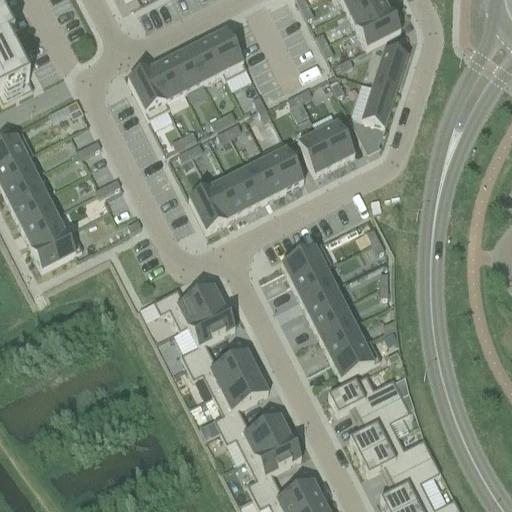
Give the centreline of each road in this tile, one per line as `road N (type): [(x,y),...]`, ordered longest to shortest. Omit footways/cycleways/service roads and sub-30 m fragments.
road 1 (residential): [(222,260),(390,168),(429,55),(431,36),(417,0)]
road 2 (secondary): [(445,160),(430,234),(433,353),(457,434),(501,511)]
road 3 (residential): [(125,58),(92,86),(93,105),(171,258),(188,269),(222,260)]
road 4 (residential): [(351,511),(222,260)]
road 5 (secondary): [(498,21),(453,106),(445,160)]
road 6 (residential): [(244,0),(125,58)]
